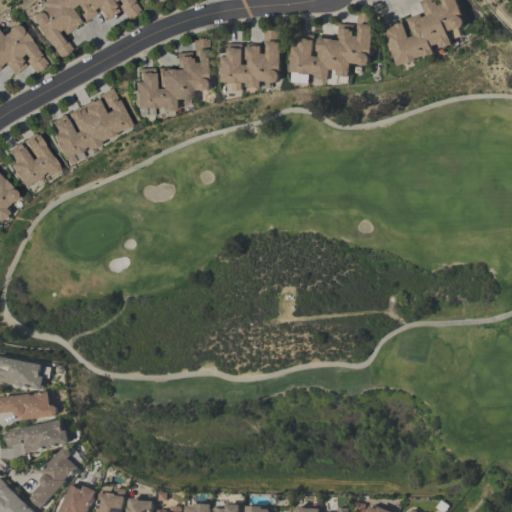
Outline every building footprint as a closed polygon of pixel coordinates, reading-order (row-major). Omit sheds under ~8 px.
[(29,19),(29,16),(30,15),(31,13),(33,12),(35,12),(42,7),(39,3),(42,0),(131,0),(139,11),(137,12),(137,13),(129,19),(129,18),(126,19),(117,6),(119,5),(116,0),(112,3),(118,11),(105,20),(96,6),(92,9),(95,14),(82,22),(74,10),(76,8),(75,5),(69,9),(78,22),(74,25),(75,27),(63,35),(59,29),(55,33),(59,39),(62,38),(70,50),(57,59),(46,43),(45,44),(40,36),(39,36),(32,26),(33,25),(31,24),(30,23),(29,21),(29,19)] [(397,66),(392,51),(391,51),(389,44),(390,44),(384,28),(397,24),(397,25),(403,23),(409,38),(415,35),(414,31),(410,33),(406,19),(420,14),(422,18),(428,16),(426,11),(424,12),(420,1),(422,0),(435,0),(437,6),(442,4),(440,0),(455,0),(457,5),(458,4),(462,16),(461,17),(462,18),(463,19),(464,21),(464,23),(463,25),(462,27),(460,28),(459,29),(457,29),(455,28),(447,31),(451,44),(440,48),(438,44),(431,46),(434,53),(423,57),(423,56),(415,59),(416,60),(406,63),(397,66)] [(370,62),(369,63),(368,65),(366,65),(364,66),(361,65),(359,64),(350,63),(349,77),(348,77),(348,83),(328,85),(328,80),(315,78),(315,74),(311,74),(311,75),(309,75),(308,84),(291,82),(292,72),(290,72),(291,64),(290,64),(291,54),(292,54),(293,46),(299,47),(300,34),(315,36),(313,56),(319,57),(319,51),(317,51),(318,36),(333,38),(333,40),(337,41),(339,24),(354,26),(353,36),(358,37),(359,30),(356,30),(358,14),(361,14),(361,13),(370,14),(370,15),(373,15),(371,34),(372,34),(371,44),(372,44),(371,56),(369,56),(370,58),(370,60),(370,62)] [(0,36),(6,31),(7,30),(8,28),(9,27),(12,26),(14,25),(16,26),(18,28),(19,29),(20,31),(21,31),(29,40),(28,41),(35,48),(34,49),(46,64),(44,66),(37,72),(37,71),(35,73),(24,61),(26,59),(22,54),(18,58),(25,66),(13,75),(3,63),(0,65),(0,36)] [(281,77),(280,79),(279,81),(278,82),(276,83),(273,83),(271,82),(270,82),(262,81),(261,87),(247,87),(247,83),(242,83),(242,91),(232,91),(232,82),(222,82),(222,75),(221,75),(222,64),(223,64),(223,57),(228,57),(228,44),(243,44),(243,65),(249,65),(249,60),(247,60),(247,45),(262,45),(262,54),(267,54),(267,48),(264,48),(264,32),(268,32),(268,31),(277,31),(277,32),(280,32),(280,51),(281,51),(281,60),(281,73),(280,73),(281,75),(281,77)] [(208,40),(209,58),(210,58),(210,68),(211,68),(212,80),(210,80),(211,82),(212,83),(212,85),(211,87),(211,88),(209,90),(208,91),(206,91),(203,91),(201,90),(192,90),(193,104),(181,104),(181,99),(173,100),(174,111),(160,111),(160,107),(155,107),(155,108),(144,108),(134,108),(134,101),(133,101),(132,90),(133,90),(133,82),(139,82),(138,69),(153,69),(154,89),(160,89),(160,84),(157,84),(157,69),(171,68),(172,70),(179,70),(179,66),(176,66),(176,53),(191,53),(191,63),(196,63),(196,56),(193,57),(193,40),(195,40),(195,39),(205,39),(205,40),(208,40)] [(111,89),(130,125),(120,131),(120,130),(113,133),(114,135),(105,140),(104,139),(98,142),(99,145),(90,149),(87,150),(85,147),(80,149),(81,150),(72,155),(71,154),(63,159),(59,152),(58,153),(53,143),(54,143),(50,136),(55,133),(49,122),(63,115),(72,134),(78,131),(76,127),(74,128),(66,114),(91,101),(91,102),(96,99),(103,114),(109,111),(108,107),(105,109),(98,95),(111,89)] [(34,133),(43,145),(42,145),(50,158),(51,157),(57,165),(56,165),(58,168),(46,176),(44,173),(40,175),(41,177),(33,182),(32,181),(23,187),(19,181),(18,182),(12,173),(13,172),(8,166),(13,162),(6,152),(18,143),(30,161),(35,157),(33,155),(32,155),(31,153),(30,154),(21,142),(34,133)] [(14,198),(13,200),(12,201),(10,202),(9,202),(2,208),(7,213),(0,220),(0,178),(1,180),(2,179),(11,189),(10,190),(12,191),(13,192),(14,194),(14,197),(14,198)] [(0,356),(46,365),(45,366),(52,368),(50,379),(45,378),(43,390),(26,386),(24,387),(20,386),(19,385),(0,381),(0,372),(1,372),(2,369),(0,368),(0,356)] [(0,398),(32,394),(32,396),(37,395),(36,393),(53,391),(55,406),(58,408),(59,412),(56,416),(23,421),(23,417),(21,417),(18,417),(16,417),(15,416),(14,414),(13,412),(0,413),(0,398)] [(70,443),(53,447),(52,448),(48,449),(47,448),(26,453),(24,444),(26,444),(25,440),(21,441),(22,444),(8,447),(7,442),(6,443),(4,433),(62,420),(64,429),(63,430),(63,431),(67,430),(70,443)] [(30,498),(42,485),(40,483),(40,481),(41,478),(42,476),(44,474),(41,472),(64,449),(65,450),(68,450),(71,452),(71,456),(81,466),(70,477),(69,476),(65,480),(67,481),(40,508),(38,506),(38,507),(31,501),(32,500),(30,498)] [(0,511),(0,478),(34,511),(0,511)] [(60,511),(72,485),(83,489),(85,486),(97,491),(90,507),(91,509),(89,511),(60,511)] [(123,511),(97,511),(101,490),(114,492),(115,488),(126,490),(123,511)] [(154,500),(153,511),(127,511),(128,508),(129,508),(129,501),(130,501),(130,498),(140,499),(140,501),(142,501),(142,500),(154,500)]
